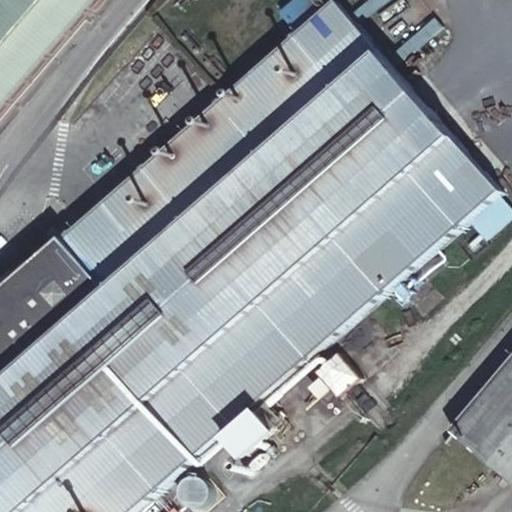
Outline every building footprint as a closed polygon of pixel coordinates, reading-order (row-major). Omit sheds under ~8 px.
[(0,0),(0,120),(102,0),(0,0)] [(300,0),(287,12),(294,21),(313,4),(308,0),(300,0)] [(2,295),(0,297),(0,511),(139,511),(506,194),(342,4),(12,288),(2,295)] [(511,220),(511,206),(510,204),(480,230),(488,240),(511,220)] [(0,281),(0,297),(2,295),(12,288),(3,279),(0,281)] [(511,352),(450,424),(452,426),(511,476),(511,352)]
